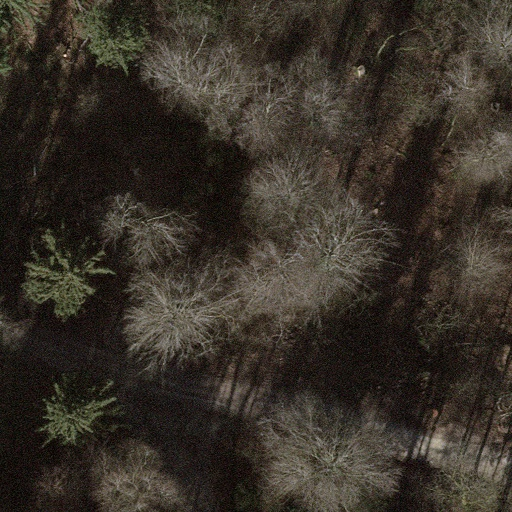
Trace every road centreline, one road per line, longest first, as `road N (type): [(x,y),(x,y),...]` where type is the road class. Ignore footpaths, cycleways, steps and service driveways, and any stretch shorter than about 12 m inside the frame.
road 1 (track): [(0,322),(153,380),(511,470)]
road 2 (track): [(201,511),(153,380)]
